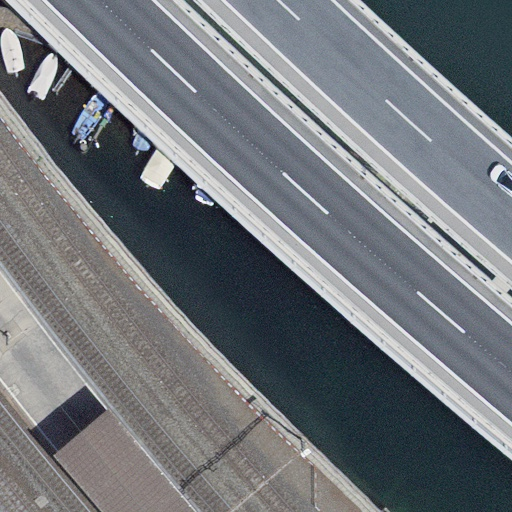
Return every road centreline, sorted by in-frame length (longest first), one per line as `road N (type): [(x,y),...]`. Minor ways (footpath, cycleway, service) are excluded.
road 1 (motorway): [(96,0),(511,376)]
road 2 (motorway): [(511,215),(273,0)]
